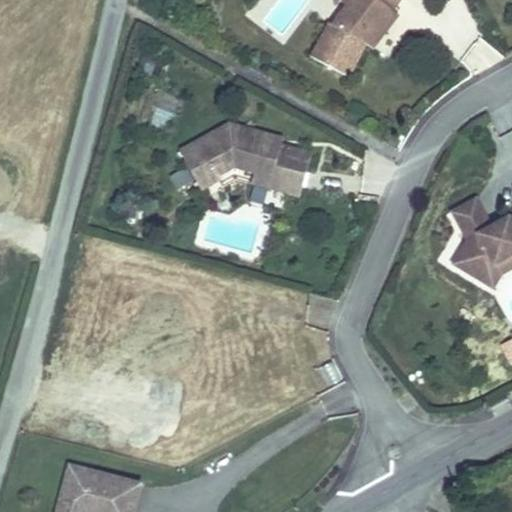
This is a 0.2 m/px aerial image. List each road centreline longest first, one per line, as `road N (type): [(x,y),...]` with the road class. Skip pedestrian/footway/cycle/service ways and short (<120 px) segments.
road 1 (residential): [(511,78),(427,139),(357,307),(350,338),(384,414),(392,487)]
road 2 (unclassified): [(0,447),(117,0)]
road 3 (unclassified): [(392,487),(511,421)]
